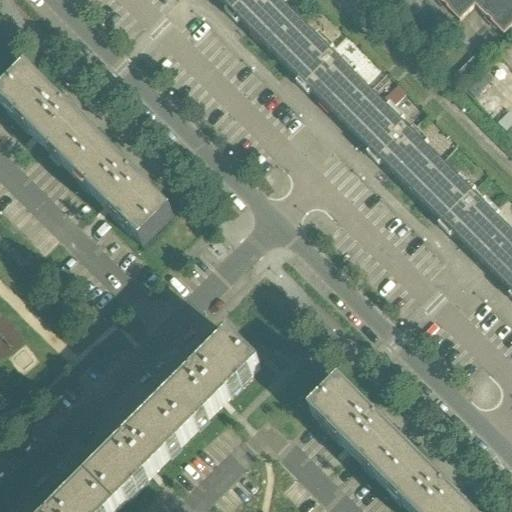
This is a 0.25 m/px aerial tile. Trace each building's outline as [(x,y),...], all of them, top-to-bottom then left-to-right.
[(217,0),(269,52),(299,23),(276,0),(217,0)] [(419,0),(403,0),(393,11),(401,18),(419,0)] [(447,10),(460,23),(475,8),(486,19),(487,19),(491,23),(504,36),(511,28),(511,0),(436,0),(442,6),(443,5),(447,9),(447,10)] [(269,52),(341,123),(370,94),(299,23),(269,52)] [(485,62),(479,55),(458,76),(465,82),(485,62)] [(29,75),(0,103),(0,106),(8,115),(19,125),(19,126),(29,136),(33,139),(38,144),(52,158),(62,168),(70,177),(101,146),(91,136),(82,128),(88,122),(78,112),(72,106),(71,108),(67,112),(53,98),(52,97),(48,93),(29,75)] [(341,123),(413,195),(442,166),(370,94),(341,123)] [(511,116),(509,113),(498,125),(506,133),(511,126),(511,116)] [(101,146),(70,177),(80,186),(90,196),(104,210),(109,215),(112,219),(122,229),(123,229),(133,240),(142,249),(173,218),(155,200),(149,195),(137,182),(135,181),(140,176),(141,175),(136,169),(135,170),(125,160),(120,165),(111,157),(106,152),(101,146)] [(413,195),(484,266),(511,237),(511,236),(442,166),(413,195)] [(511,237),(484,266),(511,294),(511,237)] [(169,401),(158,412),(188,443),(198,433),(208,423),(222,409),(227,404),(230,401),(240,391),(241,390),(251,380),(262,369),(231,339),(212,357),(208,362),(193,376),(189,372),(188,371),(183,376),(183,377),(173,387),(178,392),(169,401)] [(341,387),(311,417),(320,426),(330,437),(331,437),(341,447),(345,451),(350,456),(363,470),(374,480),(382,489),(413,458),(402,448),(394,439),(400,434),(390,424),(384,418),(383,419),(383,420),(379,424),(372,417),(365,410),(364,409),(357,403),(341,387)] [(105,465),(89,481),(120,511),(127,504),(137,494),(138,493),(148,483),(151,480),(156,475),(170,461),(180,451),(188,443),(158,412),(149,421),(140,430),(134,425),(124,435),(118,440),(119,441),(120,441),(124,446),(110,460),(105,465)] [(413,458),(382,489),(391,498),(401,508),(405,511),(466,511),(461,506),(448,493),(447,492),(452,488),(453,487),(448,481),(447,482),(437,472),(432,477),(423,468),(418,463),(413,458)] [(118,511),(120,511),(89,481),(70,499),(64,506),(57,511),(118,511)]
